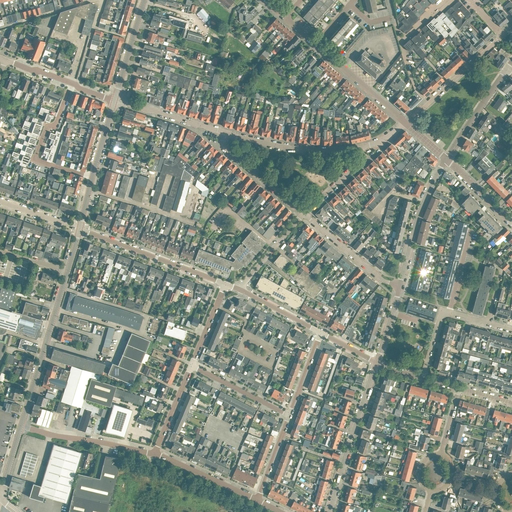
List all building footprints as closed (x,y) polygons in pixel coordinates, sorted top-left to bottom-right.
[(52,0),(54,5),(56,10),(60,9),(59,5),(58,5),(56,0),(52,0)] [(234,2),(231,0),(216,0),(218,2),(219,0),(228,8),(231,5),(234,2)] [(319,9),(324,3),(320,0),(315,0),(313,4),(319,9)] [(330,9),(336,3),(332,0),(327,0),(324,3),(330,9)] [(419,3),(415,0),(410,0),(406,5),(408,7),(412,4),(416,8),(413,11),(416,13),(417,12),(420,15),(426,10),(424,9),(419,3)] [(429,0),(421,0),(422,0),(419,3),(424,9),(431,3),(432,3),(429,0)] [(460,1),(452,8),(458,14),(461,11),(468,18),(472,14),(460,1)] [(53,29),(53,30),(67,35),(75,15),(80,17),(80,16),(86,18),(85,19),(81,33),(89,36),(94,20),(87,18),(91,4),(91,3),(78,7),(60,12),(53,29)] [(132,12),(133,7),(126,5),(119,3),(118,8),(121,9),(124,10),(132,12)] [(325,15),(330,9),(324,3),(319,9),(325,15)] [(91,4),(87,18),(94,20),(98,6),(91,4)] [(314,15),(319,9),(313,4),(307,10),(314,15)] [(255,16),(253,15),(258,11),(255,8),(251,12),(248,12),(246,10),(247,7),(244,5),(241,8),(239,6),(236,9),(238,11),(240,13),(239,20),(242,23),(244,20),(245,21),(248,23),(251,20),(255,16)] [(419,18),(408,7),(406,5),(403,9),(410,16),(406,19),(412,25),(419,18)] [(465,21),(458,14),(452,8),(452,7),(447,12),(450,15),(448,17),(451,19),(453,17),(458,22),(455,25),(458,29),(462,24),(465,21)] [(130,17),(132,12),(124,10),(121,9),(120,11),(117,10),(116,12),(123,14),(130,17)] [(320,21),(325,15),(319,9),(314,15),(320,21)] [(503,11),(500,14),(498,12),(499,11),(496,9),(493,11),(505,24),(509,21),(506,17),(507,15),(503,11)] [(308,21),(314,15),(307,10),(302,16),(308,21)] [(155,13),(153,18),(158,20),(161,21),(162,22),(168,23),(174,25),(176,19),(170,17),(169,19),(166,18),(166,17),(163,16),(163,15),(162,15),(163,12),(160,11),(159,14),(155,13)] [(197,15),(206,24),(210,19),(201,11),(197,15)] [(490,15),(502,28),(505,24),(495,13),(493,11),(490,15)] [(406,19),(400,13),(397,17),(397,20),(399,20),(403,24),(399,28),(400,30),(402,30),(405,33),(413,26),(412,25),(406,19)] [(458,30),(458,29),(455,25),(443,13),(436,19),(436,20),(441,26),(445,23),(452,30),(449,33),(448,34),(449,34),(452,38),(458,30)] [(315,27),(320,21),(314,15),(308,21),(315,27)] [(349,16),(345,21),(353,28),(357,23),(349,16)] [(467,20),(471,25),(475,21),(473,19),(471,16),(467,20)] [(128,26),(129,21),(115,17),(114,22),(120,24),(128,26)] [(276,29),(282,23),(277,18),(267,29),(270,31),(274,26),(276,29)] [(441,26),(436,20),(436,19),(435,18),(431,21),(427,25),(433,31),(436,28),(445,37),(449,34),(448,34),(449,33),(441,26)] [(176,19),(174,25),(184,28),(181,38),(187,40),(190,30),(185,28),(187,23),(183,22),(184,20),(180,19),(179,20),(176,19)] [(158,28),(160,22),(153,20),(151,25),(153,26),(152,27),(156,28),(158,28)] [(249,29),(254,23),(251,20),(246,26),(249,29)] [(462,24),(464,26),(466,25),(469,28),(471,26),(471,25),(467,20),(466,20),(465,21),(462,24)] [(353,28),(345,21),(341,25),(349,32),(353,28)] [(273,41),(286,26),(282,23),(276,29),(279,31),(271,39),(273,41)] [(251,43),(262,31),(255,24),(252,28),(256,32),(254,34),(252,33),(247,40),(251,43)] [(494,34),(491,30),(492,30),(488,25),(485,28),(482,24),(480,26),(481,27),(483,30),(491,38),(494,34)] [(349,32),(341,25),(337,30),(345,37),(349,32)] [(439,38),(433,31),(427,25),(422,29),(425,33),(424,34),(426,37),(429,34),(435,42),(439,38)] [(281,37),(283,34),(285,36),(290,30),(286,26),(273,41),(272,42),(274,44),(280,36),(281,37)] [(491,38),(483,30),(481,27),(479,29),(484,35),(482,36),(487,41),(491,38)] [(286,45),(295,35),(290,30),(285,36),(288,39),(284,43),(286,45)] [(345,37),(337,30),(333,35),(341,41),(345,37)] [(149,31),(148,36),(164,41),(165,38),(158,35),(158,34),(149,31)] [(428,40),(423,35),(420,32),(416,35),(417,36),(416,36),(423,44),(424,44),(428,40)] [(481,37),(479,39),(472,32),(470,33),(471,34),(482,46),(486,42),(481,37)] [(122,43),(124,38),(116,36),(107,33),(106,37),(112,38),(111,40),(122,43)] [(477,50),(471,43),(461,33),(458,35),(466,44),(464,46),(469,51),(472,55),(477,50)] [(482,46),(471,34),(469,36),(475,43),(473,44),(478,49),(482,46)] [(341,41),(333,35),(329,39),(337,46),(341,41)] [(423,44),(416,36),(417,36),(416,35),(412,39),(419,47),(420,47),(423,44)] [(148,36),(147,40),(158,44),(158,43),(162,44),(163,44),(164,41),(148,36)] [(296,45),(301,40),(297,36),(287,47),(290,49),(294,44),(296,45)] [(446,40),(443,36),(437,41),(441,45),(446,40)] [(17,45),(18,42),(14,40),(14,39),(14,38),(11,37),(8,44),(10,45),(8,49),(11,50),(12,51),(13,51),(14,51),(15,51),(17,45)] [(470,56),(460,45),(461,44),(454,37),(452,39),(455,43),(455,44),(463,52),(461,54),(466,60),(467,59),(469,58),(469,57),(470,56)] [(37,61),(45,42),(35,38),(33,42),(25,39),(21,50),(29,53),(27,57),(37,61)] [(427,55),(420,47),(419,47),(412,39),(408,42),(408,41),(404,45),(410,52),(413,48),(423,59),(427,55)] [(256,40),(249,48),(255,53),(262,45),(256,40)] [(121,48),(108,44),(105,43),(104,48),(105,48),(120,52),(121,48)] [(166,56),(167,51),(166,50),(145,44),(144,49),(161,54),(166,56)] [(277,45),(272,51),(275,54),(280,48),(277,45)] [(298,57),(301,54),(305,50),(301,46),(289,58),(297,66),(302,61),(298,57)] [(495,48),(490,52),(496,57),(505,63),(508,59),(511,54),(501,47),(498,52),(497,51),(497,50),(495,48)] [(118,57),(120,52),(105,48),(104,53),(105,53),(118,57)] [(45,50),(41,61),(46,63),(45,64),(46,64),(46,65),(48,66),(49,65),(52,66),(54,62),(55,59),(56,54),(45,50)] [(383,66),(385,63),(382,60),(379,63),(365,51),(358,59),(357,58),(355,60),(356,61),(376,79),(385,68),(383,66)] [(71,63),(63,60),(65,54),(60,52),(57,59),(61,60),(60,63),(58,62),(58,64),(56,69),(60,70),(61,69),(68,72),(69,67),(71,63)] [(118,57),(105,53),(104,53),(101,52),(100,54),(107,56),(106,58),(109,59),(117,62),(118,57)] [(490,52),(488,54),(491,56),(493,58),(494,58),(495,59),(498,61),(495,65),(501,70),(502,67),(505,63),(496,57),(490,52)] [(389,78),(396,68),(400,72),(402,69),(406,65),(402,53),(392,65),(393,66),(380,82),(385,86),(388,82),(390,79),(389,78)] [(464,62),(461,58),(457,54),(452,58),(455,61),(460,66),(464,62)] [(306,65),(298,74),(299,75),(302,77),(307,71),(314,64),(317,60),(313,57),(310,60),(308,62),(305,64),(306,65)] [(460,66),(455,61),(452,58),(455,61),(453,62),(451,60),(450,61),(448,59),(446,60),(450,65),(455,70),(460,66)] [(323,70),(329,64),(326,62),(324,60),(323,62),(321,60),(313,68),(318,72),(320,74),(322,72),(323,70)] [(455,70),(450,65),(446,60),(444,62),(446,64),(446,65),(448,67),(446,69),(451,74),(455,70)] [(116,66),(102,62),(99,62),(99,64),(107,66),(106,69),(114,71),(116,66)] [(208,63),(206,70),(210,71),(214,73),(216,66),(212,65),(208,63)] [(328,75),(333,69),(331,67),(332,67),(329,64),(323,70),(322,72),(320,74),(319,75),(322,78),(326,73),(328,75)] [(162,74),(168,76),(171,68),(168,67),(166,72),(164,71),(162,74)] [(451,74),(446,69),(443,71),(439,67),(437,68),(443,75),(446,78),(451,74)] [(330,83),(339,73),(336,70),(336,71),(333,69),(328,75),(330,77),(327,80),(330,83)] [(112,80),(113,75),(98,71),(97,73),(104,76),(104,78),(112,80)] [(211,85),(215,86),(217,86),(220,73),(215,72),(211,85)] [(440,84),(444,80),(436,72),(432,76),(435,79),(440,84)] [(15,86),(19,77),(14,75),(14,74),(12,73),(11,73),(10,73),(8,79),(7,82),(6,82),(5,84),(6,85),(5,88),(9,90),(9,89),(11,84),(15,86)] [(177,81),(179,75),(171,73),(169,80),(177,82),(177,81)] [(340,81),(343,77),(341,75),(339,73),(330,83),(332,84),(335,81),(338,83),(340,81)] [(435,89),(430,83),(428,81),(426,79),(422,75),(420,76),(428,85),(426,87),(431,93),(435,89)] [(148,86),(149,81),(136,77),(134,82),(148,86)] [(25,92),(30,81),(29,80),(27,79),(26,79),(24,79),(22,83),(21,86),(19,85),(18,88),(15,97),(19,99),(22,91),(25,92)] [(440,84),(435,79),(430,83),(435,89),(440,84)] [(346,90),(352,84),(349,81),(348,82),(346,80),(341,86),(346,90)] [(401,90),(405,86),(406,84),(400,80),(397,84),(393,81),(387,88),(394,94),(399,88),(401,90)] [(36,93),(38,87),(39,84),(38,84),(39,84),(36,83),(35,83),(33,82),(31,86),(29,90),(30,90),(29,92),(32,93),(33,92),(36,93)] [(148,86),(134,82),(133,87),(147,91),(148,86)] [(511,85),(509,82),(501,88),(506,93),(511,98),(511,99),(511,89),(511,90),(511,89),(511,85)] [(351,94),(356,88),(354,87),(354,86),(352,84),(346,90),(344,92),(343,94),(344,96),(346,94),(349,97),(351,94)] [(36,105),(40,93),(43,94),(46,87),(41,85),(40,87),(38,87),(36,93),(32,103),(36,105)] [(431,93),(426,87),(421,91),(426,97),(431,93)] [(309,97),(313,100),(321,91),(317,88),(309,97)] [(352,102),(361,92),(358,90),(356,88),(351,94),(353,96),(342,110),(339,108),(336,111),(340,113),(342,114),(351,104),(352,102)] [(157,94),(157,96),(159,97),(162,98),(164,94),(165,91),(161,90),(159,89),(157,94)] [(45,95),(43,100),(49,103),(50,101),(51,98),(54,99),(56,100),(59,101),(60,99),(61,96),(53,93),(53,92),(50,91),(50,92),(49,91),(48,93),(47,96),(45,95)] [(412,109),(423,99),(415,91),(413,93),(417,96),(411,103),(407,100),(404,103),(410,108),(412,109)] [(77,99),(79,95),(78,94),(77,94),(76,93),(75,93),(73,92),(69,103),(75,105),(77,99)] [(169,109),(173,95),(174,93),(169,92),(164,108),(169,109)] [(361,103),(365,97),(363,95),(364,94),(361,92),(352,102),(354,104),(356,102),(357,100),(361,103)] [(404,98),(402,95),(402,94),(400,92),(392,101),(400,108),(404,103),(407,100),(404,98)] [(302,104),(309,97),(305,94),(299,101),(302,104)] [(181,113),(185,99),(186,96),(183,95),(180,105),(178,104),(176,112),(181,113)] [(84,108),(88,98),(87,97),(86,97),(85,96),(84,96),(82,96),(78,106),(84,108)] [(92,108),(94,100),(95,100),(90,98),(86,110),(88,110),(87,112),(90,113),(92,108)] [(313,107),(318,108),(319,108),(323,103),(317,98),(309,107),(313,107)] [(501,112),(507,103),(504,101),(500,98),(497,102),(498,103),(495,107),(501,112)] [(365,113),(374,103),(371,101),(368,99),(365,103),(364,103),(361,107),(364,110),(363,112),(365,113)] [(101,117),(105,104),(104,103),(100,101),(100,102),(96,116),(101,117)] [(196,104),(197,103),(194,102),(192,109),(190,108),(189,110),(187,115),(192,117),(196,104)] [(373,114),(378,108),(376,106),(377,106),(374,103),(365,113),(367,116),(371,112),(373,114)] [(405,113),(410,108),(404,103),(400,108),(405,113)] [(218,115),(220,106),(218,105),(216,104),(212,117),(211,122),(214,122),(214,123),(215,124),(216,123),(217,123),(219,115),(218,115)] [(10,109),(3,107),(0,105),(0,109),(8,113),(10,109)] [(204,120),(208,107),(205,106),(203,112),(201,111),(199,119),(204,120)] [(41,107),(38,113),(45,116),(44,120),(45,120),(45,121),(46,121),(49,122),(51,118),(52,119),(53,115),(47,113),(49,110),(41,107)] [(235,118),(233,118),(236,108),(232,107),(232,110),(231,114),(227,127),(232,128),(235,118)] [(378,118),(383,112),(381,109),(380,110),(378,108),(373,114),(375,116),(367,125),(368,128),(372,124),(376,120),(378,118)] [(6,120),(8,113),(0,109),(0,113),(3,114),(3,116),(4,117),(6,120)] [(145,120),(146,116),(137,113),(127,109),(126,110),(124,117),(124,118),(133,121),(135,117),(145,120)] [(227,127),(231,114),(232,110),(229,110),(227,119),(224,118),(222,126),(227,127)] [(245,113),(245,112),(241,111),(239,119),(237,118),(235,129),(240,130),(244,117),(245,113)] [(252,133),(257,113),(252,112),(251,118),(253,119),(251,125),(249,124),(247,132),(252,133)] [(383,122),(388,116),(386,114),(383,112),(378,118),(383,122)] [(262,114),(257,113),(252,133),(257,134),(262,114)] [(265,136),(270,114),(269,114),(269,117),(265,116),(264,121),(265,122),(264,127),(261,127),(259,135),(265,136)] [(304,129),(305,123),(306,114),(304,114),(301,120),(300,127),(299,128),(298,134),(297,142),(302,143),(304,129)] [(486,126),(491,119),(485,115),(477,126),(486,132),(489,128),(486,126)] [(25,120),(23,124),(40,130),(41,130),(40,130),(42,125),(38,124),(39,123),(37,122),(38,119),(33,117),(31,123),(25,120)] [(140,127),(141,124),(133,121),(124,118),(124,119),(123,119),(122,122),(123,123),(129,125),(130,123),(140,127)] [(159,135),(164,121),(159,119),(156,129),(156,130),(157,130),(156,134),(159,135)] [(277,138),(281,121),(278,120),(277,124),(275,130),(273,130),(273,133),(272,137),(277,138)] [(164,129),(166,129),(168,122),(164,121),(159,135),(162,136),(164,129)] [(492,124),(497,130),(501,126),(496,121),(492,124)] [(23,124),(22,128),(28,130),(26,135),(26,136),(31,138),(31,137),(32,135),(34,135),(35,134),(38,135),(40,131),(40,130),(23,124)] [(364,140),(363,132),(360,124),(357,125),(359,133),(356,134),(359,142),(364,140)] [(171,145),(173,139),(176,133),(178,133),(178,131),(180,126),(175,125),(171,138),(170,138),(168,144),(169,144),(167,149),(164,157),(166,158),(167,158),(168,155),(170,150),(169,150),(171,145)] [(155,129),(146,126),(145,132),(153,134),(155,129)] [(186,129),(181,127),(179,133),(175,143),(179,144),(180,140),(182,141),(184,135),(186,136),(189,131),(186,130),(186,129)] [(481,136),(477,133),(478,132),(472,128),(469,132),(479,139),(481,136)] [(94,140),(95,135),(80,130),(79,133),(87,135),(86,137),(94,140)] [(194,139),(197,134),(189,130),(189,131),(186,136),(184,141),(190,144),(194,139)] [(359,142),(356,134),(356,131),(352,132),(352,130),(349,130),(350,133),(351,135),(350,135),(351,138),(352,143),(359,142)] [(50,133),(48,138),(51,139),(50,143),(53,144),(52,146),(56,147),(60,137),(59,137),(61,132),(60,132),(56,131),(55,134),(50,132),(50,133)] [(415,139),(412,136),(412,137),(410,134),(409,134),(406,131),(405,131),(403,133),(402,134),(401,135),(399,137),(405,143),(407,141),(410,144),(415,139)] [(135,141),(136,137),(133,136),(119,132),(118,137),(125,140),(125,138),(132,140),(135,141)] [(479,139),(469,132),(466,137),(470,139),(473,141),(473,139),(477,142),(479,139)] [(20,133),(18,137),(25,140),(23,145),(28,147),(29,144),(31,145),(31,143),(35,145),(36,140),(37,140),(37,139),(31,137),(31,138),(26,136),(26,135),(20,133)] [(196,152),(206,140),(201,137),(195,145),(196,146),(193,150),(192,152),(194,153),(194,154),(196,152)] [(405,143),(399,137),(393,143),(397,147),(399,145),(401,147),(403,145),(405,148),(407,146),(405,143)] [(473,144),(467,139),(463,145),(464,145),(462,148),(471,153),(474,148),(471,146),(473,144)] [(93,144),(77,140),(76,142),(80,143),(79,145),(83,147),(91,149),(93,144)] [(127,146),(120,144),(121,142),(113,140),(111,145),(124,149),(127,150),(127,149),(127,146)] [(198,154),(203,148),(204,149),(209,143),(206,140),(196,152),(194,154),(194,153),(193,155),(195,156),(197,154),(198,154)] [(487,143),(493,149),(495,146),(490,141),(487,143)] [(16,142),(15,146),(21,149),(20,154),(24,156),(25,156),(26,153),(27,154),(28,153),(31,154),(33,149),(33,150),(34,149),(28,147),(23,145),(16,142)] [(154,152),(155,147),(156,144),(151,142),(148,150),(154,152)] [(399,152),(397,150),(391,144),(388,148),(397,158),(399,159),(401,157),(397,154),(399,152)] [(45,148),(43,153),(46,154),(44,158),(47,159),(46,161),(50,162),(52,157),(56,147),(52,146),(51,145),(50,149),(45,147),(44,148),(45,148)] [(127,150),(124,149),(111,145),(110,149),(118,152),(119,150),(129,154),(130,150),(127,149),(127,150)] [(203,162),(215,148),(211,145),(206,150),(207,151),(202,159),(201,161),(203,162)] [(406,167),(402,171),(413,176),(416,172),(420,168),(421,167),(425,170),(429,166),(430,167),(432,169),(435,166),(438,161),(438,159),(430,153),(422,146),(417,152),(415,155),(413,157),(410,160),(411,161),(409,162),(406,167)] [(214,157),(215,155),(218,151),(215,148),(203,162),(205,163),(206,161),(207,162),(210,159),(211,160),(214,156),(214,157)] [(397,158),(388,148),(384,151),(389,157),(391,155),(395,160),(397,158)] [(89,158),(90,154),(75,149),(74,152),(76,152),(75,154),(89,158)] [(484,149),(479,155),(483,159),(488,153),(484,149)] [(13,151),(12,155),(18,158),(17,161),(20,162),(19,165),(26,167),(27,163),(28,163),(30,159),(30,158),(25,156),(24,156),(20,154),(13,151)] [(120,156),(116,155),(116,153),(109,151),(108,156),(121,161),(124,161),(125,157),(120,155),(120,156)] [(178,164),(183,158),(182,158),(184,156),(179,152),(174,160),(178,164)] [(213,170),(224,156),(220,152),(217,156),(215,158),(217,160),(210,168),(213,170)] [(393,167),(386,160),(388,158),(382,153),(378,156),(388,166),(389,167),(391,169),(393,167)] [(87,163),(89,158),(75,154),(74,154),(73,158),(74,159),(87,163)] [(158,165),(156,171),(160,172),(165,158),(161,155),(158,165)] [(215,172),(222,163),(223,165),(225,163),(228,159),(224,156),(213,170),(215,172)] [(388,166),(378,156),(375,160),(378,163),(380,165),(382,164),(386,168),(388,166)] [(182,168),(187,163),(187,162),(183,158),(178,164),(182,168)] [(86,167),(87,163),(74,159),(73,161),(78,163),(78,165),(86,167)] [(125,165),(118,163),(119,162),(111,159),(110,164),(126,168),(127,166),(125,165)] [(184,169),(182,168),(178,164),(174,160),(173,161),(169,159),(169,160),(166,159),(164,164),(184,171),(184,169)] [(221,178),(234,164),(230,160),(227,164),(225,166),(226,168),(219,176),(221,178)] [(489,167),(482,160),(479,163),(475,166),(483,174),(484,172),(485,173),(486,172),(488,175),(495,168),(496,167),(493,164),(489,167)] [(377,168),(378,167),(373,161),(369,165),(379,175),(380,173),(381,173),(377,168)] [(158,165),(152,164),(148,162),(147,164),(150,165),(149,169),(156,171),(158,165)] [(498,171),(504,165),(501,162),(496,167),(495,168),(498,171)] [(86,167),(78,165),(72,163),(70,168),(77,170),(84,172),(86,167)] [(187,171),(191,166),(187,163),(182,168),(184,169),(187,171)] [(126,168),(110,164),(108,168),(116,170),(117,169),(123,171),(126,172),(127,169),(126,168)] [(181,178),(184,171),(164,164),(162,172),(167,174),(176,176),(181,178)] [(224,180),(231,172),(233,173),(235,171),(238,167),(234,164),(221,178),(224,180)] [(379,175),(369,165),(365,168),(371,174),(372,174),(373,173),(379,179),(381,177),(379,175)] [(195,170),(191,166),(187,171),(191,175),(192,174),(194,171),(195,170)] [(58,176),(60,170),(54,168),(52,174),(58,176)] [(229,189),(235,183),(244,172),(239,169),(235,174),(236,176),(227,186),(229,189)] [(371,178),(367,173),(364,169),(360,173),(370,184),(371,185),(373,183),(370,179),(371,178)] [(113,195),(119,174),(118,174),(118,173),(108,170),(101,192),(111,195),(112,195),(113,195)] [(457,179),(452,176),(452,175),(446,171),(443,176),(449,179),(448,181),(454,184),(455,182),(455,183),(457,179)] [(241,183),(248,175),(244,172),(235,183),(237,184),(239,182),(241,183)] [(370,184),(360,173),(356,177),(362,182),(363,181),(367,186),(370,184)] [(81,183),(83,177),(73,174),(71,180),(74,181),(81,183)] [(124,199),(131,177),(124,175),(118,197),(124,199)] [(491,185),(496,180),(492,175),(490,177),(487,181),(491,185)] [(1,184),(0,187),(0,189),(6,192),(8,186),(9,182),(5,181),(7,177),(4,176),(3,180),(1,184)] [(250,184),(253,180),(249,176),(245,180),(241,185),(246,189),(250,184)] [(362,186),(360,184),(355,178),(351,182),(360,192),(363,190),(360,188),(362,186)] [(8,186),(6,192),(12,194),(14,189),(14,188),(17,180),(14,179),(13,183),(12,183),(11,187),(8,186)] [(197,179),(195,186),(202,191),(201,194),(207,196),(209,189),(197,179)] [(422,191),(425,184),(418,181),(419,181),(416,179),(414,182),(417,183),(415,188),(422,191)] [(79,189),(73,187),(68,186),(54,181),(51,180),(50,183),(53,184),(52,187),(58,189),(58,191),(77,197),(79,189)] [(181,212),(190,182),(182,180),(173,210),(181,212)] [(392,189),(396,184),(393,181),(392,180),(388,184),(392,189)] [(495,189),(501,184),(496,180),(491,185),(495,189)] [(79,189),(81,183),(74,181),(73,184),(69,183),(68,186),(73,187),(79,189)] [(255,191),(260,186),(255,182),(248,191),(247,192),(251,196),(253,193),(252,192),(254,190),(255,191)] [(358,194),(360,192),(351,182),(347,185),(354,193),(356,191),(358,194)] [(457,187),(453,191),(455,194),(459,189),(463,185),(462,183),(457,187)] [(142,202),(146,187),(137,184),(132,199),(142,202)] [(505,188),(503,186),(501,184),(495,189),(499,194),(505,188)] [(29,195),(33,186),(30,185),(27,192),(23,191),(21,197),(28,199),(29,195)] [(463,185),(459,189),(461,191),(464,193),(461,196),(463,198),(466,195),(470,191),(465,187),(463,185)] [(349,194),(351,192),(346,186),(342,190),(352,202),(355,200),(349,194)] [(418,197),(422,191),(415,188),(413,187),(411,192),(410,191),(409,194),(412,195),(418,197)] [(507,194),(511,189),(511,187),(507,191),(505,188),(499,194),(504,198),(507,194)] [(255,206),(267,192),(263,188),(258,194),(260,195),(252,204),(255,206)] [(21,197),(23,191),(17,189),(14,195),(21,197)] [(448,198),(442,195),(442,193),(440,192),(436,189),(433,195),(437,197),(440,198),(446,202),(450,205),(453,201),(448,198)] [(37,203),(39,196),(40,192),(36,191),(33,190),(32,194),(30,200),(37,203)] [(352,202),(342,190),(338,194),(343,199),(345,198),(350,204),(352,202)] [(50,192),(48,191),(46,195),(45,199),(43,205),(50,207),(52,201),(48,200),(49,196),(50,192)] [(257,208),(264,199),(266,201),(271,195),(267,192),(255,206),(257,208)] [(482,208),(480,206),(481,205),(470,194),(464,199),(465,200),(461,204),(471,214),(478,208),(480,210),(478,212),(480,214),(482,212),(484,214),(478,221),(492,236),(496,232),(497,233),(503,228),(487,211),(486,212),(484,210),(486,208),(484,206),(482,208)] [(65,200),(65,199),(66,195),(64,195),(59,208),(66,211),(68,204),(69,201),(65,200)] [(348,211),(340,203),(342,201),(336,195),(333,199),(346,213),(348,211)] [(45,199),(39,196),(37,203),(43,205),(45,199)] [(172,207),(175,198),(169,196),(167,196),(162,210),(170,212),(172,207)] [(264,214),(276,199),(272,196),(269,200),(267,202),(269,203),(265,208),(257,217),(260,218),(263,214),(264,214)] [(396,205),(398,197),(394,196),(390,200),(389,203),(395,205),(396,205)] [(437,205),(440,199),(432,196),(430,202),(437,205)] [(266,216),(272,209),(274,210),(280,203),(276,199),(264,214),(266,216)] [(346,213),(333,199),(329,202),(332,206),(334,208),(336,206),(344,215),(346,213)] [(410,208),(412,202),(405,200),(403,207),(410,208)] [(56,209),(58,205),(58,203),(52,201),(50,207),(56,209)] [(126,210),(128,204),(121,202),(119,208),(126,210)] [(435,210),(437,205),(430,202),(428,207),(435,210)] [(278,216),(285,207),(281,203),(274,212),(278,216)] [(345,221),(336,211),(336,212),(331,207),(328,203),(322,208),(316,214),(322,220),(328,215),(338,224),(340,221),(342,223),(345,221)] [(72,213),(74,207),(68,204),(66,211),(72,213)] [(235,211),(239,215),(245,207),(241,204),(235,211)] [(141,213),(143,209),(135,206),(133,214),(137,215),(138,212),(141,213)] [(408,215),(410,208),(403,207),(401,213),(408,215)] [(433,216),(435,210),(428,207),(426,213),(433,216)] [(279,227),(292,212),(287,208),(280,217),(282,219),(281,220),(280,219),(276,224),(279,227)] [(373,213),(371,212),(366,208),(361,212),(369,218),(373,213)] [(103,224),(105,217),(107,212),(103,211),(102,216),(98,215),(96,222),(103,224)] [(407,221),(408,215),(401,213),(400,219),(407,221)] [(431,221),(433,216),(426,213),(423,218),(431,221)] [(12,226),(15,219),(8,216),(5,223),(12,226)] [(109,226),(111,222),(112,220),(105,217),(103,224),(109,226)] [(118,232),(122,220),(119,219),(120,218),(117,217),(114,223),(115,223),(112,230),(115,231),(115,232),(117,233),(117,232),(118,232)] [(16,235),(20,226),(21,221),(15,219),(12,226),(11,229),(15,231),(14,235),(16,235)] [(405,228),(407,221),(400,219),(398,226),(405,228)] [(124,234),(128,222),(122,220),(118,232),(124,234)] [(467,230),(469,224),(456,221),(455,224),(458,224),(458,228),(467,230)] [(28,231),(31,224),(24,222),(22,229),(28,231)] [(132,237),(135,231),(136,228),(132,226),(133,224),(131,223),(126,235),(132,237)] [(35,233),(37,226),(31,224),(28,231),(35,233)] [(299,242),(311,228),(306,224),(302,230),(303,231),(296,240),(299,242)] [(340,235),(345,229),(340,225),(335,231),(340,235)] [(41,236),(44,229),(37,226),(35,233),(41,236)] [(138,239),(141,233),(143,227),(140,226),(139,229),(138,228),(137,231),(135,231),(132,237),(138,239)] [(266,231),(260,226),(257,230),(263,235),(266,231)] [(269,240),(276,231),(270,226),(266,231),(263,235),(269,240)] [(403,234),(405,228),(398,226),(397,232),(403,234)] [(349,233),(351,232),(346,227),(345,229),(340,235),(345,239),(349,233)] [(148,229),(145,228),(141,240),(147,243),(150,233),(147,232),(148,229)] [(308,239),(311,235),(315,231),(311,228),(299,242),(297,244),(299,246),(301,244),(306,238),(308,239)] [(466,236),(467,230),(458,228),(457,231),(454,230),(453,232),(466,236)] [(506,238),(505,237),(510,232),(506,228),(503,232),(497,238),(495,237),(492,240),(497,245),(506,238)] [(46,242),(50,231),(44,229),(41,236),(40,240),(46,242)] [(248,264),(247,263),(251,258),(252,259),(254,256),(255,256),(254,255),(256,253),(256,254),(257,254),(257,253),(259,251),(258,250),(262,245),(263,246),(265,243),(266,243),(252,231),(251,231),(252,231),(249,234),(250,235),(246,239),(245,239),(243,242),(243,241),(242,242),(243,243),(242,244),(241,244),(240,244),(241,244),(238,247),(239,248),(235,252),(234,252),(232,255),(232,254),(231,255),(236,259),(234,261),(233,261),(233,262),(200,249),(201,249),(200,249),(195,260),(196,260),(199,261),(198,262),(198,263),(199,262),(206,265),(205,265),(206,265),(206,264),(212,266),(212,267),(211,267),(212,268),(212,267),(219,270),(220,270),(219,270),(220,269),(223,270),(222,271),(223,272),(223,271),(229,273),(228,274),(229,274),(231,269),(233,270),(234,268),(235,269),(236,269),(237,268),(238,268),(239,267),(240,267),(241,268),(242,267),(241,267),(243,265),(245,267),(246,267),(246,266),(248,264)] [(356,231),(352,236),(349,233),(345,239),(350,243),(354,238),(355,239),(357,236),(356,235),(358,233),(356,231)] [(309,250),(320,236),(316,232),(311,238),(313,240),(306,248),(308,250),(309,250)] [(402,240),(403,234),(397,232),(395,238),(402,240)] [(464,241),(466,236),(453,232),(452,235),(455,236),(455,239),(464,241)] [(56,235),(52,234),(49,244),(55,247),(57,243),(59,236),(60,234),(59,234),(56,233),(56,235)] [(152,245),(155,238),(151,237),(152,234),(150,233),(147,243),(152,245)] [(55,247),(59,248),(60,244),(63,245),(66,238),(62,237),(63,235),(60,234),(59,236),(57,243),(55,247)] [(370,237),(368,235),(366,237),(363,235),(361,238),(353,246),(359,251),(362,253),(365,248),(365,247),(374,237),(371,235),(370,237)] [(164,249),(166,242),(168,237),(165,236),(164,238),(162,237),(161,240),(160,240),(158,247),(164,249)] [(312,252),(319,244),(319,245),(324,239),(320,236),(309,250),(312,252)] [(158,247),(160,240),(155,238),(152,245),(158,247)] [(400,246),(402,240),(395,238),(393,238),(391,244),(400,246)] [(463,247),(464,241),(455,239),(454,242),(451,241),(450,244),(463,247)] [(324,254),(331,246),(326,241),(321,247),(319,246),(315,251),(319,255),(321,252),(324,254)] [(89,255),(92,245),(93,244),(87,242),(84,249),(87,250),(85,254),(89,255)] [(399,253),(400,246),(391,244),(385,242),(384,246),(390,247),(390,250),(394,251),(399,253)] [(172,252),(175,245),(169,243),(166,250),(172,252)] [(189,251),(185,250),(186,247),(187,247),(188,244),(185,243),(183,249),(181,255),(186,258),(189,251)] [(291,251),(293,248),(288,244),(284,249),(289,253),(291,251)] [(461,253),(463,247),(450,244),(450,246),(453,247),(452,250),(461,253)] [(97,256),(98,254),(99,253),(100,248),(96,246),(92,245),(89,255),(93,257),(92,261),(96,263),(98,257),(97,256)] [(178,254),(180,250),(180,248),(175,245),(172,252),(178,254)] [(192,260),(195,253),(197,248),(194,246),(192,252),(189,251),(186,258),(192,260)] [(315,278),(329,260),(337,251),(331,246),(324,254),(328,257),(325,261),(325,262),(322,266),(321,265),(318,263),(309,274),(315,278)] [(374,255),(378,251),(373,247),(370,251),(367,248),(366,250),(363,254),(368,259),(371,255),(372,253),(374,255)] [(106,261),(109,251),(103,249),(101,256),(100,256),(100,257),(98,257),(96,263),(95,266),(99,267),(102,261),(102,262),(105,263),(106,261)] [(45,250),(44,252),(42,258),(51,260),(51,259),(52,256),(53,253),(45,250)] [(434,253),(432,253),(428,252),(425,251),(421,250),(420,256),(430,258),(431,255),(433,256),(434,253)] [(460,259),(461,253),(452,250),(451,253),(448,253),(447,255),(460,259)] [(113,261),(114,259),(116,254),(109,251),(106,261),(112,264),(113,261)] [(294,257),(296,255),(291,251),(289,253),(287,255),(292,259),(294,257)] [(337,261),(342,255),(337,251),(329,260),(332,262),(335,259),(337,261)] [(298,252),(296,255),(294,257),(292,259),(293,260),(297,259),(299,261),(303,256),(298,252)] [(289,260),(281,254),(278,258),(285,264),(288,261),(289,261),(289,260)] [(121,267),(124,257),(119,255),(115,265),(115,266),(118,267),(121,268),(121,267)] [(342,267),(348,259),(344,255),(341,259),(337,263),(339,264),(337,267),(340,269),(342,267)] [(429,261),(430,258),(420,256),(418,261),(431,265),(432,262),(429,261)] [(127,270),(129,264),(131,260),(124,257),(121,267),(121,268),(119,272),(123,274),(126,276),(128,270),(127,270)] [(387,262),(381,257),(380,259),(378,257),(376,259),(375,258),(372,261),(375,263),(375,264),(381,269),(387,262)] [(458,266),(460,260),(447,257),(446,259),(449,260),(448,263),(458,266)] [(285,264),(278,258),(275,262),(274,262),(282,269),(282,268),(285,264)] [(346,270),(352,262),(348,259),(342,267),(346,270)] [(137,273),(140,263),(134,261),(132,265),(130,271),(128,270),(126,276),(125,280),(128,282),(132,273),(136,274),(137,273)] [(430,267),(431,265),(418,261),(417,267),(427,269),(428,266),(430,267)] [(350,274),(353,270),(357,266),(352,262),(346,270),(344,272),(346,274),(345,276),(347,278),(350,274)] [(507,268),(509,265),(506,262),(501,267),(504,270),(505,270),(507,272),(509,270),(507,268)] [(142,279),(146,270),(147,266),(140,263),(137,273),(140,274),(139,277),(142,279)] [(457,271),(458,266),(448,263),(448,266),(445,265),(444,268),(457,271)] [(315,278),(309,274),(298,264),(291,273),(289,275),(298,282),(296,284),(314,298),(316,296),(322,288),(324,286),(321,283),(315,278)] [(104,275),(102,281),(106,282),(109,276),(110,272),(112,267),(108,265),(104,275)] [(487,291),(488,287),(490,288),(490,285),(489,285),(490,281),(491,281),(492,278),(491,278),(492,275),(493,275),(494,272),(493,272),(494,268),(495,269),(495,266),(490,265),(490,267),(486,266),(485,266),(486,266),(485,269),(484,272),(484,273),(483,276),(482,279),(483,279),(482,282),(481,282),(480,285),(481,285),(480,289),(479,289),(478,292),(479,292),(478,295),(477,295),(476,298),(477,298),(476,302),(476,301),(475,305),(474,308),(473,311),(474,311),(473,313),(473,312),(472,313),(482,315),(483,311),(483,310),(483,311),(482,310),(483,307),(484,307),(485,304),(484,304),(485,300),(486,301),(487,298),(485,297),(486,294),(488,294),(489,291),(488,291),(487,291)] [(155,275),(157,269),(150,267),(149,272),(147,275),(150,276),(151,274),(155,275)] [(426,272),(427,269),(417,267),(416,272),(428,276),(429,273),(426,272)] [(358,278),(360,276),(364,272),(359,268),(348,281),(352,284),(357,277),(358,278)] [(455,277),(457,271),(444,268),(443,270),(446,271),(445,274),(455,277)] [(159,285),(162,277),(164,272),(157,269),(155,275),(158,277),(156,283),(159,285)] [(427,278),(428,276),(416,272),(414,278),(424,280),(425,277),(427,278)] [(52,283),(55,276),(43,273),(41,280),(52,283)] [(79,283),(82,275),(76,273),(73,281),(79,283)] [(165,286),(166,284),(167,281),(170,282),(173,275),(167,273),(165,278),(160,290),(159,289),(158,292),(156,299),(159,300),(161,295),(162,295),(164,291),(163,291),(165,286)] [(454,282),(455,277),(445,274),(445,277),(442,276),(441,279),(454,282)] [(177,282),(179,278),(173,275),(170,282),(169,286),(172,287),(173,286),(175,287),(177,282)] [(304,298),(286,289),(289,283),(284,278),(280,285),(262,276),(263,275),(262,275),(256,286),(257,286),(259,287),(259,288),(258,288),(259,289),(259,288),(265,292),(266,292),(266,291),(272,294),(272,295),(271,294),(271,295),(272,295),(275,297),(275,296),(279,299),(283,301),(283,302),(284,301),(283,301),(284,300),(289,303),(289,304),(288,304),(289,305),(289,304),(295,308),(296,309),(296,308),(296,307),(299,308),(299,309),(305,298),(304,298)] [(364,289),(371,279),(366,275),(359,284),(364,289)] [(84,277),(80,289),(86,292),(90,280),(84,277)] [(424,284),(424,280),(414,278),(413,283),(425,287),(426,284),(424,284)] [(184,292),(188,281),(182,279),(178,289),(184,292)] [(372,290),(377,284),(371,279),(364,289),(362,290),(365,292),(369,288),(372,290)] [(452,288),(454,282),(441,279),(440,281),(443,282),(443,285),(452,288)] [(191,293),(194,283),(188,281),(184,292),(188,293),(188,292),(191,293)] [(94,294),(93,296),(100,299),(102,294),(104,289),(100,287),(101,283),(98,282),(94,294)] [(425,289),(425,287),(413,283),(411,289),(421,292),(422,288),(425,289)] [(203,293),(205,287),(197,284),(196,289),(195,290),(198,291),(196,296),(201,298),(203,293)] [(353,284),(347,291),(350,293),(356,286),(353,284)] [(451,293),(452,288),(443,285),(442,288),(439,287),(438,290),(451,293)] [(209,296),(212,289),(206,286),(205,287),(203,293),(201,298),(207,300),(209,296)] [(0,307),(11,310),(16,291),(2,287),(0,292),(0,307)] [(449,299),(451,293),(438,290),(438,292),(441,293),(440,296),(449,299)] [(108,320),(110,321),(114,322),(118,323),(122,324),(126,326),(130,327),(133,328),(139,330),(140,325),(142,321),(143,316),(135,314),(130,312),(126,311),(122,310),(118,308),(112,307),(106,305),(101,303),(95,302),(89,300),(83,299),(80,297),(76,296),(77,295),(71,293),(70,293),(66,310),(65,309),(65,310),(66,310),(72,312),(72,310),(74,311),(80,312),(85,314),(91,315),(97,317),(103,319),(108,320)] [(116,304),(118,299),(120,294),(118,293),(116,298),(113,297),(111,302),(116,304)] [(385,304),(388,298),(381,296),(380,299),(376,298),(375,301),(385,304)] [(385,304),(375,301),(371,299),(369,298),(365,303),(367,304),(369,302),(374,304),(378,305),(377,308),(383,311),(385,304)] [(238,310),(239,308),(242,301),(239,299),(237,304),(235,304),(236,303),(230,301),(226,309),(231,311),(233,308),(238,310)] [(348,308),(351,304),(350,303),(350,301),(348,300),(346,300),(345,299),(341,304),(343,305),(348,308)] [(133,309),(135,303),(127,300),(125,307),(133,309)] [(411,314),(414,305),(411,304),(412,301),(410,300),(406,312),(411,314)] [(244,308),(247,303),(242,301),(239,308),(243,310),(244,308)] [(37,314),(38,310),(39,309),(37,309),(38,306),(25,302),(22,314),(27,315),(41,319),(42,315),(37,314)] [(351,304),(348,308),(355,311),(359,307),(353,302),(351,304)] [(502,317),(504,310),(506,304),(499,302),(495,315),(502,317)] [(141,312),(143,306),(135,303),(133,309),(141,312)] [(417,316),(421,303),(418,303),(417,306),(414,305),(411,314),(417,316)] [(422,318),(425,308),(422,307),(423,304),(421,303),(417,316),(422,318)] [(305,313),(309,307),(304,304),(300,310),(305,313)] [(48,314),(49,309),(43,307),(42,307),(38,306),(37,309),(39,309),(38,310),(41,311),(41,312),(48,314)] [(427,319),(432,307),(429,306),(428,309),(425,308),(422,318),(427,319)] [(311,316),(314,309),(309,307),(305,313),(311,316)] [(433,321),(436,312),(433,311),(434,308),(432,307),(427,319),(433,321)] [(509,319),(511,308),(509,307),(508,311),(504,310),(502,317),(509,319)] [(27,315),(22,314),(12,311),(11,312),(0,308),(0,329),(0,330),(1,327),(27,335),(26,337),(36,340),(37,336),(36,335),(37,332),(38,332),(39,329),(37,328),(40,320),(41,320),(41,319),(27,315)] [(255,322),(261,311),(255,308),(252,313),(255,315),(252,321),(255,323),(255,322)] [(356,312),(355,311),(348,308),(346,312),(350,314),(349,315),(353,317),(356,312)] [(381,317),(383,311),(377,308),(376,311),(372,310),(371,310),(370,313),(381,317)] [(316,319),(320,312),(314,309),(311,316),(316,319)] [(321,322),(325,315),(327,311),(324,310),(322,314),(320,312),(316,319),(317,319),(316,320),(319,322),(319,321),(321,322)] [(227,319),(229,313),(223,311),(221,317),(227,319)] [(264,320),(267,314),(261,311),(255,322),(258,324),(259,321),(262,322),(264,320)] [(175,316),(167,313),(165,320),(172,323),(175,316)] [(379,323),(381,317),(370,313),(369,313),(368,315),(370,316),(369,319),(373,320),(373,321),(379,323)] [(270,323),(273,317),(267,314),(264,320),(270,323)] [(336,330),(344,315),(341,314),(338,319),(336,317),(335,320),(332,319),(329,324),(331,325),(331,327),(336,330)] [(88,321),(71,317),(64,315),(62,322),(66,324),(66,323),(67,322),(69,323),(70,321),(87,325),(88,321)] [(330,318),(325,315),(321,322),(327,325),(330,318)] [(347,317),(344,315),(336,330),(342,333),(344,328),(345,326),(343,324),(347,317)] [(191,322),(191,324),(197,327),(200,320),(193,317),(191,322)] [(232,322),(229,320),(229,321),(227,320),(227,319),(221,317),(218,323),(224,325),(225,322),(230,324),(231,324),(236,326),(237,324),(232,322)] [(272,332),(276,326),(279,321),(273,317),(270,323),(265,331),(268,332),(269,330),(272,332)] [(186,331),(181,329),(173,327),(174,323),(168,321),(164,334),(183,340),(186,331)] [(281,329),(284,324),(279,321),(276,326),(281,329)] [(377,329),(379,323),(373,321),(372,323),(368,322),(367,326),(377,329)] [(452,330),(453,327),(455,328),(457,324),(450,322),(448,326),(446,325),(444,331),(455,334),(458,335),(459,332),(452,330)] [(226,326),(224,325),(218,323),(216,329),(222,332),(224,333),(226,326)] [(286,335),(290,327),(284,324),(281,329),(280,331),(279,333),(282,334),(279,341),(283,342),(286,335)] [(376,332),(377,329),(367,326),(366,329),(369,330),(369,333),(377,335),(378,332),(377,332),(376,332)] [(356,333),(354,332),(355,329),(352,327),(347,336),(353,339),(356,333)] [(294,334),(296,330),(292,328),(287,336),(287,337),(290,339),(293,334),(294,334)] [(72,336),(66,334),(67,331),(59,329),(58,334),(75,339),(75,340),(78,341),(80,336),(73,334),(72,336)] [(219,338),(222,332),(216,329),(213,335),(219,338)] [(261,338),(264,333),(258,330),(255,335),(261,338)] [(299,340),(303,334),(297,331),(292,340),(298,343),(299,340)] [(453,340),(455,334),(444,331),(443,333),(442,333),(441,337),(442,337),(452,340),(453,340)] [(488,339),(490,334),(490,332),(483,331),(482,337),(488,339)] [(146,351),(150,341),(131,333),(127,344),(126,344),(146,352),(146,351)] [(376,338),(377,335),(369,333),(368,336),(364,335),(363,338),(373,341),(374,338),(375,338),(376,338)] [(75,339),(58,334),(56,339),(64,342),(64,340),(74,343),(75,340),(75,339)] [(305,343),(308,336),(303,334),(299,340),(305,343)] [(493,346),(495,336),(490,334),(488,339),(488,341),(486,346),(489,347),(489,345),(493,346)] [(221,339),(219,338),(213,335),(211,341),(216,344),(219,345),(221,339)] [(499,348),(502,338),(495,336),(493,346),(499,348)] [(371,347),(373,341),(363,338),(360,337),(359,340),(365,342),(364,345),(371,347)] [(451,346),(452,340),(442,337),(441,343),(448,345),(451,346)] [(505,350),(508,339),(502,338),(499,348),(498,350),(501,351),(502,349),(505,350)] [(19,348),(36,353),(38,348),(31,346),(32,342),(21,339),(19,348)] [(214,350),(216,344),(211,341),(208,348),(214,350)] [(141,362),(145,352),(146,352),(126,344),(127,344),(122,355),(122,354),(141,363),(141,362)] [(184,352),(186,347),(179,344),(177,349),(184,352)] [(303,358),(306,351),(298,349),(296,350),(296,352),(284,347),(283,350),(287,351),(297,356),(303,358)] [(102,375),(105,364),(86,358),(85,361),(58,352),(59,349),(54,348),(50,359),(72,366),(102,375)] [(182,358),(184,352),(177,349),(174,355),(182,358)] [(332,355),(333,352),(326,349),(325,352),(322,351),(320,358),(328,361),(330,355),(332,355)] [(449,352),(446,351),(439,349),(437,355),(447,358),(449,352)] [(208,363),(213,366),(217,359),(211,357),(208,356),(205,355),(202,353),(200,359),(203,361),(203,360),(207,361),(209,362),(208,363)] [(242,361),(245,356),(238,353),(236,358),(242,361)] [(137,373),(141,363),(122,354),(122,355),(118,365),(137,373)] [(447,358),(437,355),(436,361),(446,364),(446,360),(448,361),(449,358),(447,358)] [(301,364),(303,358),(297,356),(295,362),(301,364)] [(350,367),(353,361),(348,358),(347,360),(345,359),(341,357),(338,365),(342,367),(343,364),(344,364),(350,367)] [(32,364),(33,360),(27,358),(26,362),(25,362),(25,363),(19,361),(18,365),(26,368),(31,369),(33,364),(32,364)] [(178,367),(180,361),(173,358),(170,364),(178,367)] [(326,367),(328,361),(320,358),(317,364),(326,367)] [(230,366),(222,362),(217,359),(213,366),(219,369),(219,368),(222,369),(227,371),(230,366)] [(301,364),(295,362),(293,361),(290,367),(299,370),(301,364)] [(362,370),(357,367),(359,363),(353,361),(350,367),(355,370),(353,374),(359,375),(362,370)] [(445,370),(447,364),(446,364),(436,361),(434,367),(440,369),(439,372),(448,375),(449,371),(445,370)] [(253,376),(260,364),(257,362),(255,366),(255,365),(252,372),(246,383),(252,386),(255,380),(256,378),(253,376)] [(56,371),(58,366),(49,363),(47,369),(49,369),(56,371)] [(132,384),(136,373),(137,373),(118,365),(112,363),(108,374),(132,384)] [(178,370),(179,368),(178,368),(178,367),(170,364),(169,367),(168,369),(175,373),(177,370),(178,370)] [(234,377),(240,366),(237,364),(234,370),(231,368),(228,374),(234,377)] [(324,373),(326,367),(317,364),(315,370),(324,373)] [(265,375),(268,368),(262,365),(259,372),(265,375)] [(84,399),(90,378),(100,381),(102,375),(72,366),(70,371),(67,381),(67,382),(64,391),(64,392),(62,396),(61,401),(81,407),(84,399)] [(243,367),(240,366),(234,377),(240,380),(243,374),(240,373),(243,367)] [(151,369),(146,367),(143,373),(148,376),(151,369)] [(296,376),(299,370),(290,367),(288,373),(290,374),(296,376)] [(70,371),(64,369),(63,374),(60,373),(56,372),(56,371),(49,369),(47,369),(45,375),(58,379),(67,381),(70,371)] [(173,378),(175,373),(168,369),(167,373),(166,375),(173,378)] [(469,382),(471,375),(472,371),(466,369),(465,373),(463,380),(469,382)] [(28,379),(30,374),(16,370),(15,374),(18,375),(22,376),(21,377),(28,379)] [(246,383),(252,372),(249,370),(246,376),(243,374),(240,380),(246,383)] [(321,379),(324,373),(315,370),(313,376),(321,379)] [(477,382),(479,373),(476,372),(472,371),(471,375),(469,382),(476,384),(477,382)] [(482,383),(484,376),(485,373),(479,371),(479,373),(477,382),(482,383)] [(494,387),(496,380),(497,376),(495,375),(495,373),(493,372),(492,375),(491,374),(490,378),(488,385),(494,387)] [(488,385),(490,378),(491,374),(486,373),(485,373),(484,376),(482,383),(488,385)] [(173,378),(166,375),(162,374),(160,379),(171,384),(173,378)] [(294,382),(296,376),(290,374),(288,380),(294,382)] [(67,382),(67,381),(58,379),(45,375),(43,381),(55,385),(54,388),(61,390),(64,391),(67,382)] [(319,385),(321,379),(313,376),(310,382),(319,385)] [(362,385),(364,379),(356,377),(356,378),(347,376),(346,380),(355,382),(355,383),(362,385)] [(393,386),(395,381),(384,377),(383,380),(382,382),(383,383),(390,385),(393,386)] [(116,386),(100,381),(90,378),(84,399),(87,400),(110,407),(113,396),(141,405),(144,396),(140,394),(140,396),(134,394),(135,390),(130,389),(128,392),(122,390),(123,387),(121,387),(120,390),(115,388),(116,386)] [(264,392),(267,386),(263,384),(265,380),(263,379),(261,383),(258,389),(264,392)] [(202,390),(206,384),(200,381),(199,382),(195,380),(192,387),(197,389),(199,390),(201,392),(202,390)] [(258,389),(261,383),(255,380),(252,386),(258,389)] [(292,389),(294,382),(288,380),(286,387),(292,389)] [(501,389),(503,382),(496,380),(494,387),(501,389)] [(506,392),(508,385),(509,382),(504,380),(503,382),(501,389),(501,391),(506,392)] [(55,385),(43,381),(42,387),(48,389),(48,390),(53,392),(54,388),(55,385)] [(18,396),(20,390),(17,389),(18,386),(6,382),(5,385),(9,387),(6,396),(17,399),(18,396)] [(317,391),(319,385),(310,382),(308,389),(311,390),(310,393),(317,396),(318,392),(317,391)] [(167,393),(169,387),(165,385),(159,383),(156,388),(167,393)] [(388,391),(390,385),(383,383),(381,389),(388,391)] [(209,391),(211,386),(206,384),(202,390),(208,393),(209,391)] [(275,389),(271,387),(272,386),(269,385),(266,392),(269,394),(271,391),(274,392),(272,396),(277,398),(281,392),(275,389)] [(415,394),(417,387),(411,385),(410,390),(409,392),(415,394)] [(165,399),(167,393),(156,388),(152,387),(149,392),(144,390),(142,394),(152,397),(156,398),(158,399),(163,401),(164,398),(165,399)] [(216,398),(219,391),(213,387),(210,392),(214,394),(212,397),(216,398)] [(353,398),(355,391),(350,390),(346,388),(346,389),(343,388),(342,387),(341,391),(345,392),(344,396),(348,397),(353,398)] [(420,398),(423,388),(417,387),(415,394),(414,397),(420,398)] [(427,395),(429,390),(423,388),(420,398),(426,400),(427,395)] [(396,396),(383,392),(379,390),(377,396),(387,399),(391,401),(394,402),(395,398),(396,396)] [(224,400),(227,394),(221,391),(217,399),(223,402),(224,400)] [(434,399),(436,392),(431,391),(430,396),(427,404),(429,405),(430,402),(431,402),(432,399),(434,399)] [(286,401),(290,394),(287,392),(286,394),(281,392),(277,398),(283,401),(283,400),(286,401)] [(197,397),(194,396),(193,396),(189,394),(186,400),(192,402),(194,403),(197,397)] [(230,403),(233,397),(227,394),(224,400),(225,401),(223,405),(228,408),(230,403)] [(447,403),(449,396),(442,394),(440,401),(444,402),(442,410),(444,411),(446,403),(447,403)] [(316,402),(317,398),(309,395),(308,399),(305,397),(302,404),(308,406),(311,407),(314,401),(316,402)] [(48,403),(49,399),(39,396),(36,403),(45,406),(46,402),(48,403)] [(386,403),(387,399),(377,396),(375,402),(385,405),(386,403)] [(160,409),(162,404),(156,401),(157,399),(158,399),(156,398),(152,397),(150,401),(151,401),(151,399),(152,400),(149,407),(153,409),(159,412),(159,411),(160,411),(161,409),(160,409)] [(236,406),(239,400),(233,397),(230,403),(236,406)] [(0,405),(0,409),(10,412),(11,409),(14,410),(18,411),(20,405),(16,404),(14,403),(14,401),(5,398),(4,401),(4,402),(7,402),(5,407),(0,405)] [(87,426),(91,414),(94,415),(95,412),(98,413),(97,415),(104,417),(107,409),(87,402),(87,400),(84,399),(81,407),(79,415),(79,414),(82,415),(77,429),(85,432),(91,434),(93,428),(87,426)] [(189,409),(192,402),(186,400),(184,406),(189,409)] [(242,409),(245,403),(239,400),(236,406),(235,408),(241,411),(242,409)] [(467,410),(469,403),(463,401),(460,400),(458,407),(461,408),(461,411),(467,413),(467,410)] [(62,413),(65,403),(59,402),(56,412),(62,413)] [(389,406),(385,405),(375,402),(373,407),(381,410),(384,411),(385,408),(388,409),(389,406)] [(248,412),(250,406),(245,403),(242,409),(248,412)] [(311,407),(308,406),(302,404),(300,410),(308,413),(311,407)] [(479,413),(481,406),(475,404),(473,412),(472,414),(471,418),(474,419),(475,412),(479,413)] [(348,414),(350,407),(343,405),(342,409),(336,407),(335,409),(348,414)] [(48,427),(53,412),(39,408),(33,406),(31,415),(38,417),(36,424),(48,427)] [(188,412),(189,409),(184,406),(181,412),(189,416),(192,417),(193,414),(188,412)] [(252,417),(256,409),(250,406),(248,412),(246,414),(252,417)] [(487,420),(490,409),(487,408),(481,406),(479,413),(484,415),(483,419),(487,420)] [(379,414),(381,410),(373,407),(371,413),(379,416),(381,417),(385,418),(386,416),(379,414)] [(115,435),(123,411),(112,408),(104,431),(115,435)] [(306,419),(308,413),(300,410),(298,416),(306,419)] [(497,425),(498,419),(501,411),(495,410),(493,416),(490,415),(489,419),(495,421),(494,424),(497,425)] [(260,419),(263,413),(258,411),(253,419),(256,421),(257,418),(260,419)] [(187,422),(189,416),(181,412),(178,418),(184,421),(187,422)] [(265,427),(266,423),(270,416),(265,414),(262,418),(261,420),(263,421),(262,425),(265,427)] [(384,420),(381,418),(378,418),(375,417),(370,415),(369,421),(376,424),(377,421),(379,422),(380,421),(384,422),(384,420)] [(441,424),(442,418),(438,417),(435,416),(433,415),(431,421),(434,422),(441,424)] [(279,432),(281,426),(278,425),(279,422),(275,420),(276,419),(270,416),(266,423),(274,427),(273,430),(279,432)] [(307,419),(306,419),(298,416),(295,422),(301,424),(304,426),(307,419)] [(152,427),(154,421),(155,421),(148,418),(147,421),(145,424),(152,427)] [(182,427),(184,421),(178,418),(176,425),(182,427)] [(343,428),(345,422),(338,419),(337,423),(331,421),(330,424),(333,425),(334,424),(336,425),(343,428)] [(378,427),(375,426),(376,424),(369,421),(367,427),(374,429),(380,432),(381,429),(378,428),(378,427)] [(299,431),(301,424),(295,422),(293,428),(299,431)] [(322,431),(324,425),(318,422),(316,428),(322,431)] [(184,428),(182,427),(176,425),(173,431),(179,433),(181,429),(185,431),(186,429),(184,428)] [(438,436),(439,429),(432,427),(431,431),(428,430),(424,429),(423,432),(433,434),(438,436)] [(301,431),(299,431),(293,428),(291,435),(297,437),(298,434),(305,436),(306,433),(301,431)] [(340,437),(342,431),(332,428),(330,434),(340,437)] [(369,439),(371,432),(366,430),(361,429),(358,436),(363,437),(364,438),(364,437),(369,439)] [(338,443),(340,437),(330,434),(328,433),(323,431),(322,434),(327,435),(329,436),(327,439),(331,440),(338,443)] [(430,437),(425,436),(423,435),(424,433),(416,431),(415,434),(419,435),(419,436),(417,440),(421,441),(428,443),(430,437)] [(181,443),(175,440),(177,434),(173,432),(169,441),(174,443),(171,449),(177,452),(181,443)] [(269,448),(271,442),(263,439),(248,433),(245,439),(250,441),(253,442),(255,438),(262,441),(261,446),(263,446),(269,448)] [(271,442),(274,436),(266,433),(263,439),(271,442)] [(202,437),(200,443),(206,446),(207,443),(209,440),(206,439),(202,437)] [(372,445),(369,444),(370,442),(367,441),(362,439),(360,445),(370,449),(372,445)] [(204,455),(207,449),(208,449),(212,441),(209,440),(208,442),(207,443),(206,446),(205,448),(203,452),(198,462),(204,465),(207,459),(204,458),(205,455),(204,455)] [(336,448),(338,443),(331,440),(329,446),(336,448)] [(427,449),(428,443),(421,441),(417,440),(416,445),(410,444),(409,447),(419,450),(420,447),(427,449)] [(511,449),(511,442),(509,442),(506,441),(503,440),(502,443),(509,445),(508,448),(511,449)] [(294,452),(296,446),(298,447),(299,443),(292,441),(291,444),(288,443),(285,449),(294,452)] [(193,454),(196,447),(190,445),(189,447),(181,443),(177,452),(183,454),(184,450),(193,454)] [(78,468),(82,453),(53,444),(49,459),(78,468)] [(371,449),(370,449),(360,445),(359,451),(363,453),(366,453),(366,452),(369,453),(370,452),(371,449)] [(267,455),(269,448),(263,446),(261,452),(267,455)] [(415,458),(417,452),(410,450),(410,449),(406,448),(405,450),(409,451),(408,455),(408,456),(415,458)] [(291,458),(294,452),(285,449),(283,455),(291,458)] [(201,456),(203,452),(201,450),(199,455),(195,453),(192,459),(198,462),(201,456)] [(86,463),(87,459),(91,460),(91,459),(92,459),(93,458),(94,456),(93,456),(93,455),(92,455),(93,454),(84,451),(78,469),(81,470),(82,467),(86,468),(88,463),(86,463)] [(264,461),(267,455),(261,452),(259,451),(256,458),(264,461)] [(339,459),(340,454),(330,451),(330,452),(324,451),(323,454),(339,459)] [(468,458),(463,456),(464,453),(457,451),(455,457),(461,458),(460,461),(466,462),(466,459),(467,459),(468,458)] [(504,463),(506,457),(506,455),(494,452),(492,459),(497,461),(504,463)] [(365,460),(366,457),(357,454),(356,461),(362,463),(363,459),(365,460)] [(414,464),(415,458),(408,456),(408,455),(406,454),(404,460),(406,461),(406,462),(414,464)] [(213,462),(215,457),(215,456),(213,455),(212,457),(208,456),(207,459),(204,465),(210,467),(213,462)] [(289,464),(291,458),(283,455),(281,461),(289,464)] [(110,503),(121,459),(120,458),(120,459),(111,456),(109,465),(103,464),(100,478),(95,499),(111,503),(110,503)] [(216,470),(220,462),(217,460),(218,458),(215,457),(213,462),(210,467),(216,470)] [(262,467),(264,461),(256,458),(255,461),(252,460),(251,463),(254,464),(262,467)] [(67,503),(78,468),(49,459),(41,486),(33,483),(32,487),(31,486),(31,487),(32,487),(30,494),(31,495),(32,496),(32,498),(42,501),(44,497),(67,503)] [(412,469),(414,464),(406,462),(406,461),(404,460),(403,460),(402,462),(406,463),(405,467),(405,466),(404,467),(412,469)] [(477,460),(476,463),(476,466),(472,465),(470,473),(476,474),(478,467),(479,464),(480,460),(477,460)] [(492,474),(494,468),(491,467),(492,466),(490,466),(491,465),(490,464),(490,462),(484,460),(484,464),(489,465),(488,470),(484,468),(482,476),(488,477),(489,474),(492,474)] [(222,473),(225,467),(227,463),(224,461),(224,463),(220,462),(216,470),(222,473)] [(287,471),(289,464),(281,461),(278,467),(287,471)] [(364,463),(362,463),(356,461),(354,468),(362,470),(364,463)] [(503,469),(504,463),(497,461),(495,466),(491,465),(490,466),(492,466),(491,467),(494,468),(495,468),(495,470),(500,471),(500,468),(503,469)] [(260,473),(262,467),(254,464),(252,470),(260,473)] [(238,480),(242,471),(239,470),(240,467),(238,466),(232,478),(238,480)] [(411,475),(412,469),(404,467),(405,466),(403,466),(401,472),(403,472),(403,473),(411,475)] [(229,476),(231,470),(225,467),(222,473),(229,476)] [(284,477),(287,471),(278,467),(276,474),(284,477)] [(243,483),(248,471),(246,470),(245,472),(242,471),(238,480),(243,483)] [(248,485),(252,476),(249,475),(251,472),(248,471),(243,483),(248,485)] [(329,479),(331,473),(324,471),(324,472),(323,475),(319,474),(319,477),(322,478),(322,477),(329,479)] [(360,476),(361,473),(353,471),(351,477),(357,479),(358,475),(360,476)] [(409,481),(411,475),(403,473),(403,472),(401,472),(400,471),(399,473),(403,474),(402,479),(409,481)] [(95,499),(100,478),(78,473),(76,479),(73,494),(72,494),(95,499)] [(254,487),(259,476),(257,474),(255,477),(252,476),(248,485),(254,487)] [(285,477),(284,477),(276,474),(274,480),(283,483),(284,479),(286,480),(287,478),(285,477)] [(379,476),(375,475),(373,484),(379,485),(381,477),(379,476)] [(22,491),(25,481),(12,477),(9,487),(22,491)] [(356,483),(357,479),(351,477),(349,484),(357,487),(358,484),(356,483)] [(327,487),(328,481),(322,480),(322,479),(319,478),(318,480),(321,481),(320,485),(320,484),(320,485),(327,487)] [(416,488),(409,486),(410,483),(402,481),(401,486),(408,488),(407,492),(415,493),(416,488)] [(325,493),(327,487),(320,485),(320,484),(314,483),(314,484),(310,482),(309,484),(309,485),(313,488),(314,487),(315,487),(316,487),(316,486),(320,487),(319,490),(318,490),(318,491),(325,493)] [(277,492),(276,491),(276,492),(273,490),(274,487),(272,485),(270,489),(271,489),(268,495),(274,498),(277,492)] [(356,492),(356,489),(348,487),(346,494),(353,495),(354,492),(356,492)] [(279,501),(283,495),(282,494),(278,493),(280,490),(278,488),(276,491),(277,492),(274,498),(279,501)] [(464,497),(466,490),(460,488),(458,495),(457,499),(456,500),(457,500),(457,501),(458,501),(460,496),(464,497)] [(323,499),(325,493),(318,491),(318,490),(315,489),(315,492),(318,493),(317,496),(316,497),(323,499)] [(289,499),(284,496),(286,493),(283,491),(282,494),(283,495),(279,501),(286,505),(289,499)] [(413,500),(415,493),(407,492),(406,496),(400,495),(399,497),(406,499),(406,498),(413,500)] [(91,511),(95,499),(72,494),(73,494),(68,511),(91,511)] [(351,499),(353,495),(346,494),(344,501),(352,503),(353,500),(351,499)] [(322,505),(323,499),(316,497),(317,496),(314,495),(313,498),(316,499),(315,503),(322,505)] [(108,511),(110,503),(111,503),(95,499),(91,511),(108,511)] [(297,510),(300,504),(301,504),(302,502),(303,501),(302,501),(300,500),(299,504),(294,501),(291,507),(297,510)] [(417,511),(419,506),(412,504),(412,503),(404,501),(404,503),(411,505),(410,509),(409,508),(409,509),(417,511)] [(449,507),(450,504),(443,502),(442,508),(452,511),(453,508),(449,507)] [(354,510),(355,507),(344,503),(342,510),(348,511),(349,508),(354,510)]
